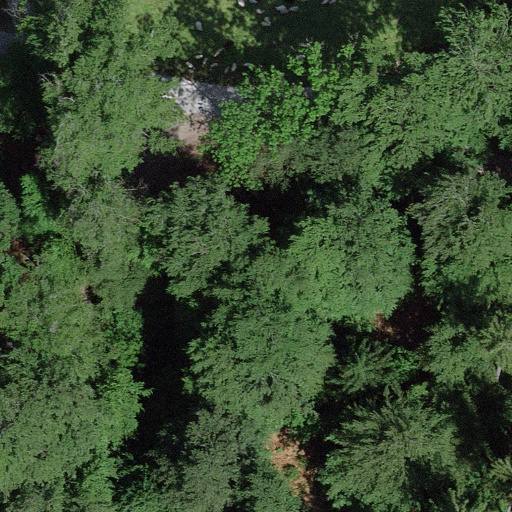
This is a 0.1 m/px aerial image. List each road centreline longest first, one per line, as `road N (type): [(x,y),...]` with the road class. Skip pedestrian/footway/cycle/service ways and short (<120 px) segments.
road 1 (unclassified): [(0,49),(155,91),(250,105),(323,105),(511,56)]
road 2 (track): [(323,105),(511,165)]
